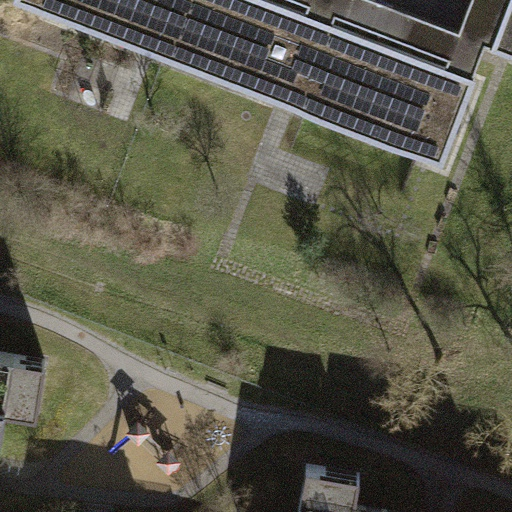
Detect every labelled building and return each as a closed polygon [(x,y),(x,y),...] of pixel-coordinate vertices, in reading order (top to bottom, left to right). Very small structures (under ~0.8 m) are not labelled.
[(283,0),(17,0),(16,3),(444,163),(478,73),(450,63),(283,0)] [(473,0),(464,27),(391,0),(283,0),(450,63),(478,73),(488,46),(505,0),(473,0)] [(511,0),(505,0),(488,46),(511,55),(511,0)] [(0,348),(0,449),(7,406),(37,410),(46,357),(0,348)] [(388,511),(353,506),(359,469),(307,460),(298,511),(388,511)]
